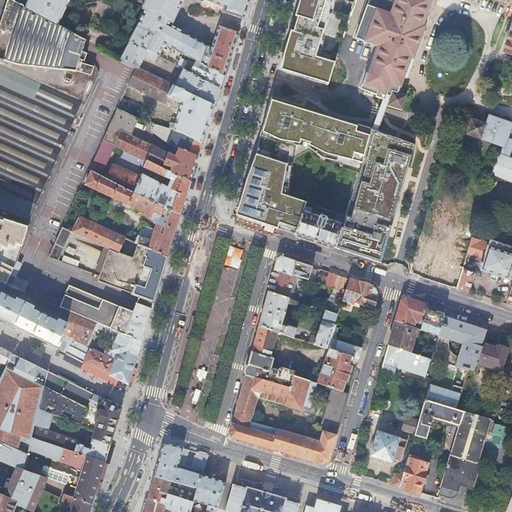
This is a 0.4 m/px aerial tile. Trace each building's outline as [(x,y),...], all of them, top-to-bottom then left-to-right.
[(82,50),(86,40),(59,26),(57,25),(26,9),(9,0),(5,14),(0,29),(0,58),(19,65),(74,75),(92,83),(95,75),(91,64),(80,58),(82,50)] [(30,0),(26,9),(57,25),(62,15),(63,13),(65,14),(69,5),(67,4),(68,1),(68,0),(147,0),(147,3),(144,9),(146,10),(145,11),(140,23),(154,33),(153,36),(146,48),(167,60),(171,53),(178,56),(180,52),(176,49),(184,34),(169,26),(170,24),(170,23),(173,24),(173,23),(176,17),(178,11),(183,0),(204,0),(225,9),(224,13),(241,19),(245,0),(30,0)] [(250,0),(245,0),(241,19),(243,20),(244,19),(245,16),(249,4),(250,0)] [(332,0),(300,0),(279,69),(328,84),(334,63),(316,58),(332,0)] [(394,0),(394,2),(388,0),(368,0),(354,38),(377,46),(368,72),(397,81),(394,90),(390,103),(388,103),(387,106),(401,111),(406,96),(398,93),(400,87),(401,87),(411,59),(414,60),(425,27),(423,26),(432,0),(394,0)] [(511,0),(495,0),(511,5),(511,31),(504,52),(511,54),(511,0)] [(170,61),(167,60),(146,48),(153,36),(154,33),(140,23),(130,40),(131,41),(121,59),(137,67),(139,68),(145,57),(155,62),(156,60),(182,73),(176,86),(193,95),(196,90),(201,92),(198,98),(213,105),(214,106),(220,89),(183,69),(178,66),(177,65),(170,61)] [(239,32),(237,31),(237,32),(220,26),(212,49),(184,34),(176,49),(180,52),(183,53),(196,61),(224,76),(225,72),(237,38),(239,32)] [(27,228),(92,83),(74,75),(19,65),(0,58),(0,281),(21,291),(24,292),(28,282),(11,274),(18,259),(20,252),(27,228)] [(220,89),(224,76),(196,61),(194,65),(186,64),(183,69),(220,89)] [(137,67),(129,85),(166,103),(169,96),(181,102),(174,126),(171,125),(170,128),(174,129),(201,143),(213,105),(198,98),(193,95),(176,86),(143,70),(140,68),(139,68),(137,67)] [(397,81),(368,72),(367,74),(366,73),(360,89),(376,94),(376,96),(388,101),(388,103),(390,103),(394,90),(397,81)] [(310,148),(327,158),(352,165),(354,158),(363,160),(373,128),(330,115),(303,107),(271,98),(259,140),(237,215),(270,227),(296,235),(306,203),(281,195),(290,151),(291,144),(300,146),(301,142),(311,145),(310,148)] [(348,102),(338,99),(336,105),(346,108),(348,102)] [(118,108),(117,108),(103,139),(118,108)] [(118,108),(103,139),(115,145),(124,149),(140,157),(190,181),(199,152),(201,143),(174,129),(169,144),(178,148),(175,156),(131,135),(139,118),(118,108)] [(511,123),(501,119),(489,115),(486,124),(472,119),(467,134),(493,143),(503,147),(501,153),(510,157),(511,150),(511,139),(508,138),(511,125),(511,123)] [(337,249),(381,263),(416,144),(373,128),(363,160),(347,216),(337,249)] [(103,139),(89,169),(91,170),(180,214),(187,189),(190,181),(140,157),(124,149),(121,156),(170,180),(167,187),(142,174),(140,177),(114,165),(113,166),(107,162),(115,145),(103,139)] [(511,183),(511,158),(510,157),(501,153),(492,175),(511,183)] [(138,235),(135,242),(167,256),(180,214),(91,170),(84,183),(129,204),(148,213),(147,215),(151,219),(157,222),(151,240),(138,235)] [(443,250),(445,245),(421,236),(410,273),(457,289),(481,211),(462,206),(462,204),(452,200),(446,221),(454,223),(449,239),(454,240),(451,252),(443,250)] [(306,203),(296,235),(314,241),(337,249),(342,231),(347,216),(326,209),(325,212),(337,216),(335,222),(328,220),(327,218),(322,216),(320,217),(314,215),(317,206),(306,203)] [(76,220),(72,231),(104,246),(118,252),(125,237),(126,237),(76,214),(74,219),(76,220)] [(70,230),(62,227),(62,226),(48,257),(58,260),(70,230)] [(118,252),(104,246),(102,251),(106,254),(97,278),(97,280),(98,281),(138,295),(153,300),(167,256),(135,242),(125,237),(118,252)] [(511,278),(511,254),(490,248),(483,271),(511,279),(511,278)] [(274,269),(294,276),(294,275),(309,280),(313,267),(289,259),(282,256),(277,259),(276,264),(274,269)] [(271,281),(268,292),(288,299),(294,276),(274,269),(271,281)] [(326,285),(335,288),(339,275),(330,272),(329,277),(324,275),(323,278),(328,279),(326,285)] [(350,280),(351,279),(339,275),(335,288),(342,291),(343,290),(347,279),(350,280)] [(373,311),(374,308),(377,296),(378,292),(376,288),(351,279),(350,280),(343,300),(353,303),(355,302),(367,306),(366,309),(373,311)] [(0,285),(19,295),(21,291),(0,281),(0,285)] [(0,319),(59,349),(65,330),(67,323),(60,320),(58,322),(41,313),(42,311),(17,298),(16,301),(7,297),(7,296),(0,292),(1,291),(0,290),(0,319)] [(263,309),(258,326),(278,332),(294,338),(297,330),(287,326),(286,328),(282,326),(288,304),(297,306),(298,302),(295,301),(288,299),(268,292),(263,309)] [(60,307),(65,309),(71,312),(141,342),(148,317),(133,312),(119,307),(115,316),(65,294),(60,307)] [(150,312),(153,300),(138,295),(135,306),(133,312),(148,317),(150,312)] [(43,300),(38,298),(36,302),(62,315),(65,309),(60,307),(43,300)] [(427,310),(428,305),(416,301),(406,298),(402,300),(399,311),(396,321),(415,327),(416,322),(423,324),(427,310)] [(330,304),(328,311),(331,312),(332,309),(338,311),(337,314),(338,315),(339,315),(343,303),(338,301),(337,306),(330,304)] [(361,354),(362,348),(347,343),(342,341),(338,340),(330,337),(334,325),(338,315),(337,314),(331,312),(328,311),(325,310),(317,336),(314,344),(330,349),(355,358),(359,359),(361,354)] [(436,313),(427,310),(423,324),(421,329),(424,330),(423,331),(439,336),(445,316),(436,313)] [(72,339),(65,352),(128,384),(141,342),(71,312),(67,323),(65,330),(71,332),(72,339)] [(440,362),(468,371),(469,371),(470,370),(474,371),(476,363),(501,371),(508,350),(498,346),(497,348),(486,344),(490,331),(467,323),(445,316),(439,336),(436,346),(436,347),(435,350),(432,359),(437,361),(440,362)] [(415,327),(396,321),(393,333),(389,345),(411,352),(418,328),(415,327)] [(339,327),(334,325),(330,337),(338,340),(339,338),(337,334),(339,327)] [(247,366),(245,376),(290,390),(294,376),(295,373),(282,370),(282,369),(281,369),(281,370),(281,369),(281,370),(280,370),(280,371),(279,371),(270,369),(273,359),(271,358),(278,332),(258,326),(252,348),(247,366)] [(65,330),(59,349),(65,352),(72,339),(71,332),(65,330)] [(311,334),(309,343),(314,344),(317,336),(311,334)] [(432,359),(417,354),(411,352),(389,345),(387,352),(383,364),(382,369),(395,373),(397,368),(425,377),(430,364),(435,366),(437,361),(432,359)] [(0,362),(8,366),(14,354),(0,347),(0,362)] [(343,392),(355,358),(330,349),(318,384),(336,389),(343,392)] [(48,371),(14,354),(8,366),(0,382),(0,440),(19,449),(22,436),(32,439),(32,436),(35,425),(38,410),(48,371)] [(94,394),(48,371),(38,410),(46,413),(47,407),(56,410),(54,416),(61,418),(63,413),(72,416),(70,421),(83,426),(86,416),(87,413),(89,405),(94,394)] [(290,390),(245,376),(237,403),(229,432),(232,437),(265,447),(322,464),(329,460),(349,393),(343,392),(336,389),(323,432),(320,443),(250,422),(257,396),(300,410),(309,381),(295,377),(294,376),(290,390)] [(434,403),(456,409),(460,394),(438,387),(434,403)] [(121,408),(94,394),(89,405),(96,408),(99,409),(98,413),(96,418),(97,420),(98,421),(95,430),(94,434),(93,438),(111,444),(112,439),(118,418),(121,408)] [(434,403),(425,400),(419,421),(415,435),(415,436),(427,440),(434,418),(455,424),(459,410),(456,409),(434,403)] [(46,413),(38,410),(35,425),(49,430),(53,415),(46,413)] [(459,410),(455,424),(459,425),(463,412),(459,410)] [(441,485),(439,493),(448,496),(449,496),(450,496),(451,496),(452,496),(453,496),(454,495),(454,494),(455,494),(456,492),(456,491),(456,490),(457,491),(458,490),(465,492),(467,486),(472,488),(472,487),(471,487),(478,464),(479,464),(479,463),(476,462),(489,420),(482,417),(464,412),(442,485),(441,485)] [(482,417),(489,420),(493,421),(494,419),(495,416),(483,412),(482,417)] [(83,426),(95,430),(98,421),(97,420),(93,419),(94,415),(87,413),(86,416),(83,426)] [(415,435),(419,421),(401,416),(397,429),(415,435)] [(78,440),(49,430),(35,425),(32,436),(75,451),(77,443),(78,440)] [(403,453),(407,441),(378,432),(370,457),(393,463),(394,458),(400,460),(403,453)] [(75,451),(32,436),(32,439),(30,452),(82,470),(87,455),(75,451)] [(77,443),(75,451),(87,455),(106,461),(108,453),(111,444),(93,438),(90,447),(77,443)] [(24,470),(28,453),(19,449),(0,440),(0,459),(16,467),(24,470)] [(202,474),(203,471),(194,468),(188,466),(192,450),(166,443),(163,446),(161,451),(153,476),(171,480),(198,486),(201,475),(202,475),(202,474)] [(203,471),(205,465),(207,456),(208,454),(198,452),(198,453),(197,455),(197,457),(195,466),(194,468),(203,471)] [(106,461),(87,455),(82,470),(75,493),(74,497),(92,504),(94,499),(99,481),(106,461)] [(410,490),(420,493),(428,465),(417,461),(418,459),(410,456),(409,459),(408,458),(403,476),(399,487),(410,490)] [(24,470),(16,467),(9,483),(4,494),(18,500),(16,503),(34,511),(49,479),(46,478),(24,470)] [(214,478),(202,474),(202,475),(201,475),(198,486),(193,500),(217,508),(226,482),(214,478)] [(395,474),(391,485),(399,487),(403,476),(395,474)] [(147,499),(190,511),(193,502),(169,495),(170,492),(168,491),(171,480),(153,476),(153,477),(149,491),(147,499)] [(193,500),(198,486),(171,480),(168,491),(170,492),(169,495),(193,502),(193,500)] [(243,487),(233,484),(224,511),(297,511),(300,504),(294,502),(274,496),(269,495),(243,487)] [(0,492),(0,511),(13,511),(16,503),(18,500),(4,494),(0,492)] [(89,511),(90,511),(92,504),(74,497),(64,493),(61,503),(72,507),(70,511),(89,511)] [(190,511),(147,499),(143,511),(190,511)]
